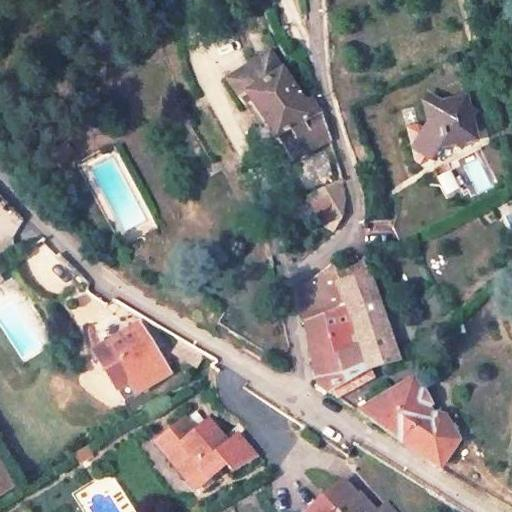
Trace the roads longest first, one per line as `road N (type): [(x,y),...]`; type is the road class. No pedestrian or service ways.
road 1 (residential): [(307,396),(298,273),(363,231),(317,0)]
road 2 (residential): [(0,178),(103,274),(307,396)]
road 3 (residential): [(307,396),(490,511)]
